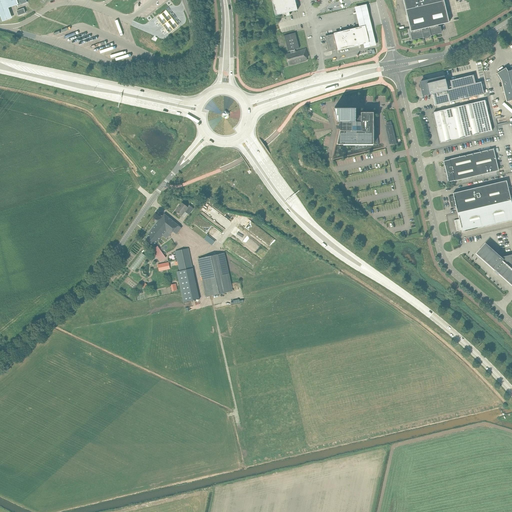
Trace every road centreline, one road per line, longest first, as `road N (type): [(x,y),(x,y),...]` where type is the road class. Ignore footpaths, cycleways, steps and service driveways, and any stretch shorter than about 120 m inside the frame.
road 1 (unclassified): [(511,319),(443,256),(396,70)]
road 2 (tertiary): [(0,364),(94,280),(177,167)]
road 3 (secondary): [(511,392),(448,329),(369,271)]
road 4 (secondary): [(236,143),(304,228),(369,271)]
road 5 (secondary): [(180,99),(0,60)]
road 6 (secondary): [(0,71),(171,110)]
road 7 (secondary): [(369,271),(305,215),(264,161)]
road 8 (unclassified): [(280,102),(396,70)]
